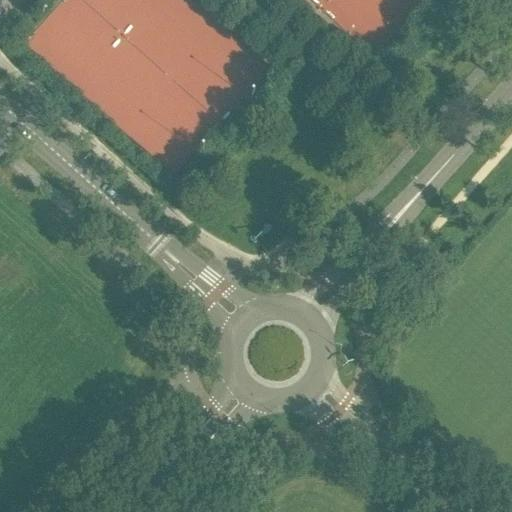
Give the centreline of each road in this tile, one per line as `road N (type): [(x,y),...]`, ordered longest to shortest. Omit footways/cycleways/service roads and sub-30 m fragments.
road 1 (tertiary): [(243,321),(0,104)]
road 2 (residential): [(306,318),(511,87)]
road 3 (unclassified): [(314,384),(452,511)]
road 4 (tertiary): [(244,390),(135,511)]
